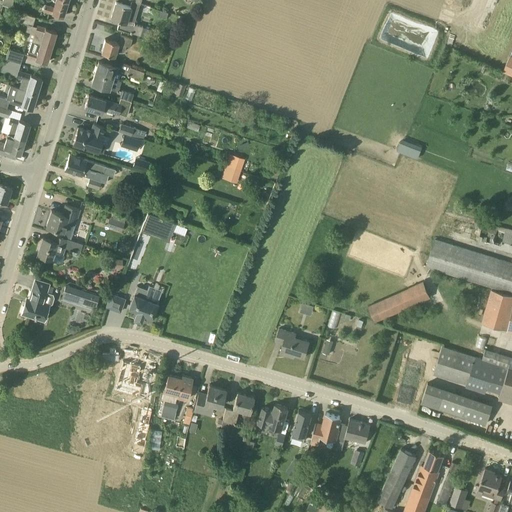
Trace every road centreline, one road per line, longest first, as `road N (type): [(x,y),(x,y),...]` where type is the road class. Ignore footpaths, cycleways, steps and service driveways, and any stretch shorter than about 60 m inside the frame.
road 1 (residential): [(511,455),(138,341),(93,343),(0,368)]
road 2 (residential): [(37,177),(91,0)]
road 3 (residential): [(0,298),(37,177)]
